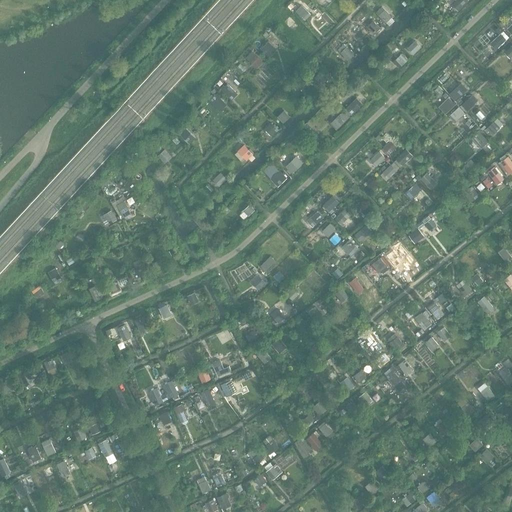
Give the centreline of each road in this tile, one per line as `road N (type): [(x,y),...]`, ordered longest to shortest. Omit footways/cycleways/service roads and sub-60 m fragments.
road 1 (unclassified): [(86,326),(237,251),(496,0)]
road 2 (unclassified): [(167,0),(0,179)]
road 3 (unclassified): [(175,511),(86,326)]
